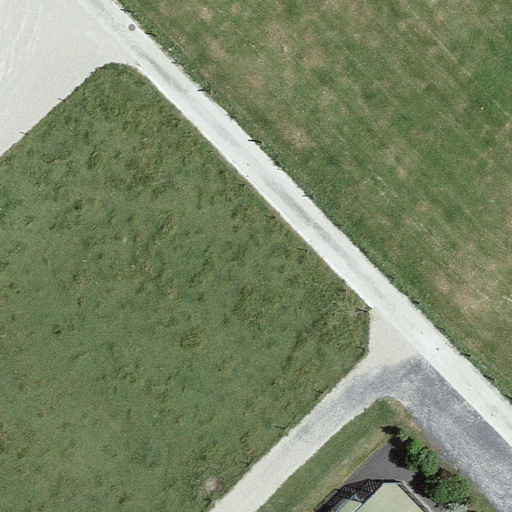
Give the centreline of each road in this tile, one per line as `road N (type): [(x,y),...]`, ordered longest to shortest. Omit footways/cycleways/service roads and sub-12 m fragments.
road 1 (track): [(83,0),(511,444)]
road 2 (track): [(406,335),(228,511)]
